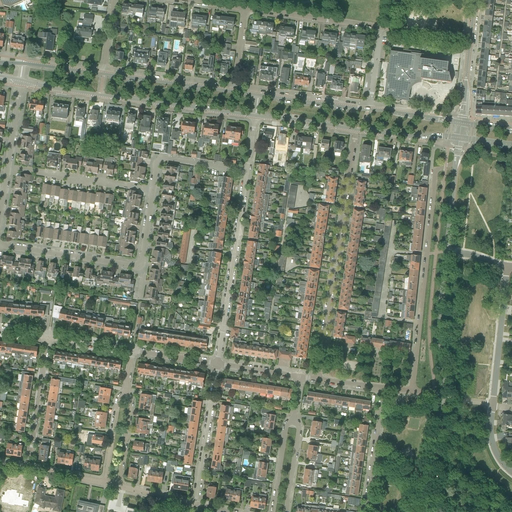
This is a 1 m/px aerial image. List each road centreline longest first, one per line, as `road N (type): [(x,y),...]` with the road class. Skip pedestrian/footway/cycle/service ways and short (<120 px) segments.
road 1 (secondary): [(19,79),(254,116)]
road 2 (residential): [(355,129),(323,346)]
road 3 (residential): [(454,165),(434,172),(413,357)]
road 4 (residential): [(216,363),(244,172)]
road 5 (residential): [(151,191),(6,167)]
road 6 (residential): [(195,504),(216,363)]
road 7 (unclassified): [(443,394),(438,322),(445,252)]
road 8 (residential): [(137,266),(0,245)]
road 9 (residential): [(491,404),(507,267)]
road 10 (residential): [(380,27),(244,9)]
road 11 (residential): [(27,467),(47,337)]
road 12 (secondary): [(233,92),(103,74)]
road 13 (residential): [(365,511),(382,388)]
road 14 (tertiary): [(460,123),(474,0)]
road 15 (residential): [(151,191),(159,159),(244,172)]
